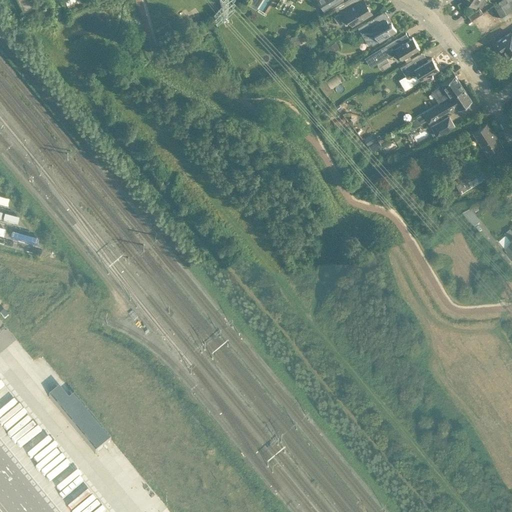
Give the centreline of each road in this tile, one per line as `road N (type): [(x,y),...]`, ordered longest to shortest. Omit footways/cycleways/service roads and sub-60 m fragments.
road 1 (track): [(0,37),(394,511)]
road 2 (track): [(125,311),(0,157)]
road 3 (unknown): [(122,511),(0,364)]
